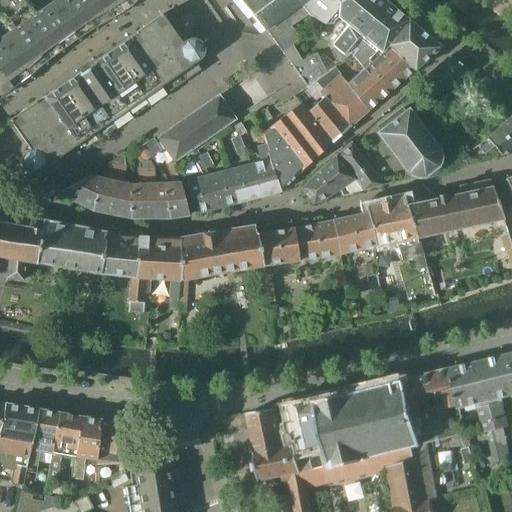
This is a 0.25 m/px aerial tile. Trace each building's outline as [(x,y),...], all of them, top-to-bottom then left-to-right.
[(0,0),(0,20),(5,26),(11,32),(35,15),(34,15),(24,0),(0,0)] [(0,97),(13,88),(30,76),(45,63),(61,51),(78,39),(95,28),(114,18),(131,6),(137,0),(55,0),(34,15),(35,15),(11,32),(5,26),(0,20),(0,97)] [(309,17),(324,24),(340,6),(340,4),(346,0),(238,0),(253,17),(250,19),(247,22),(252,27),(257,22),(264,31),(265,30),(300,4),(308,16),(309,17)] [(350,47),(387,3),(382,0),(346,0),(340,4),(340,6),(324,24),(332,25),(338,17),(349,26),(332,45),(338,50),(343,55),(350,47)] [(381,53),(387,46),(407,21),(387,3),(350,47),(358,54),(355,57),(361,66),(364,63),(368,60),(377,50),(381,53)] [(265,30),(281,52),(292,45),(289,41),(297,35),(291,28),(308,16),(300,4),(265,30)] [(37,172),(39,172),(43,169),(48,176),(201,70),(196,63),(199,60),(201,59),(202,58),(203,56),(204,54),(204,52),(204,50),(204,48),(203,47),(202,45),(201,43),(200,42),(199,41),(197,40),(195,39),(193,39),(191,39),(189,39),(188,40),(186,40),(182,43),(162,14),(126,39),(127,40),(45,97),(45,96),(9,120),(11,122),(29,149),(25,152),(24,153),(23,155),(22,157),(21,159),(21,161),(21,163),(21,164),(22,166),(23,168),(24,170),(26,171),(27,172),(29,173),(31,173),(33,173),(35,173),(37,172)] [(407,21),(387,46),(388,48),(414,71),(440,48),(407,21)] [(292,45),(281,52),(307,87),(326,73),(321,63),(316,54),(301,61),(292,45)] [(371,64),(368,60),(364,63),(391,91),(414,71),(388,48),(371,64)] [(440,97),(469,72),(450,56),(423,79),(440,97)] [(363,70),(348,84),(365,105),(370,101),(374,106),(391,91),(364,63),(361,66),(363,70)] [(228,89),(241,81),(235,73),(222,82),(228,89)] [(331,144),(374,106),(370,101),(365,105),(348,84),(347,84),(339,76),(320,93),(323,98),(306,114),(331,144)] [(210,102),(226,126),(235,120),(227,109),(218,96),(210,102)] [(217,132),(226,126),(210,102),(201,108),(217,132)] [(262,133),(264,139),(280,192),(306,166),(331,144),(306,114),(299,105),(262,133)] [(193,114),(209,138),(217,132),(201,108),(193,114)] [(272,117),(266,109),(253,117),(260,126),(272,117)] [(405,172),(404,181),(417,178),(421,178),(425,176),(437,167),(440,159),(437,149),(408,110),(404,113),(401,109),(377,127),(381,131),(377,134),(405,172)] [(493,147),(501,156),(506,154),(511,148),(511,109),(507,114),(511,117),(487,139),(476,146),(484,155),(493,147)] [(200,144),(209,138),(193,114),(184,120),(200,144)] [(175,126),(192,150),(200,144),(184,120),(175,126)] [(233,127),(234,128),(240,137),(246,132),(240,123),(233,127)] [(183,156),(192,150),(175,126),(167,132),(183,156)] [(183,156),(167,132),(158,138),(174,162),(183,156)] [(232,140),(237,153),(245,149),(240,137),(232,140)] [(145,143),(146,144),(152,156),(161,151),(154,138),(145,143)] [(351,143),(336,157),(363,191),(373,188),(383,186),(351,143)] [(250,165),(259,198),(280,192),(266,144),(257,147),(261,162),(250,165)] [(200,158),(205,168),(213,165),(208,154),(200,158)] [(124,156),(120,158),(110,214),(130,218),(130,186),(123,184),(126,167),(125,167),(124,156)] [(363,191),(336,157),(319,171),(302,189),(313,204),(325,199),(340,189),(344,197),(363,191)] [(107,180),(100,179),(93,211),(110,214),(120,158),(110,164),(107,180)] [(198,172),(205,168),(200,158),(193,161),(198,172)] [(138,185),(130,186),(130,218),(150,218),(147,162),(139,162),(139,172),(138,172),(138,185)] [(150,218),(169,219),(164,184),(155,184),(155,168),(154,168),(150,162),(147,162),(150,218)] [(250,165),(229,171),(238,203),(259,198),(250,165)] [(171,184),(164,184),(169,219),(188,216),(175,166),(171,168),(170,167),(167,168),(167,172),(171,184)] [(216,209),(238,203),(229,171),(208,176),(216,209)] [(59,193),(93,211),(100,179),(89,176),(59,192),(59,193)] [(208,176),(186,182),(195,215),(216,209),(208,176)] [(449,197),(406,207),(406,209),(415,231),(417,231),(418,236),(419,236),(499,219),(504,217),(492,186),(491,186),(490,181),(459,187),(461,194),(449,197)] [(406,209),(406,207),(405,198),(391,202),(391,201),(381,203),(381,204),(366,207),(367,213),(375,248),(398,243),(403,260),(412,258),(415,271),(427,268),(424,255),(424,254),(419,236),(418,236),(417,231),(415,231),(406,209)] [(0,255),(10,258),(7,278),(22,281),(25,261),(100,272),(106,233),(79,227),(43,221),(33,220),(33,219),(0,213),(0,255)] [(340,254),(375,248),(367,213),(352,217),(333,220),(340,254)] [(263,269),(340,254),(333,220),(303,227),(303,226),(291,228),(274,231),(257,233),(262,263),(263,269)] [(215,232),(179,238),(180,280),(263,269),(262,263),(257,233),(256,233),(254,226),(227,230),(227,229),(215,231),(215,232)] [(106,233),(100,272),(131,277),(128,301),(130,301),(129,312),(143,313),(144,303),(149,303),(151,278),(137,278),(138,235),(106,233)] [(179,299),(180,280),(179,238),(138,235),(137,278),(151,278),(171,279),(170,299),(179,299)] [(272,274),(264,275),(265,287),(273,287),(272,274)] [(361,317),(359,304),(349,305),(350,318),(361,317)] [(480,362),(500,446),(508,444),(504,428),(508,427),(501,399),(503,398),(511,395),(511,361),(510,354),(480,362)] [(480,362),(451,369),(461,408),(478,404),(485,433),(489,432),(493,448),(500,446),(480,362)] [(303,473),(290,476),(293,487),(294,490),(295,493),(274,497),(277,511),(433,511),(431,503),(438,501),(428,444),(468,434),(461,408),(451,369),(404,381),(316,403),(315,403),(292,407),(301,445),(297,445),(303,473)] [(28,458),(39,410),(4,404),(0,420),(0,480),(23,485),(26,471),(29,458),(28,458)] [(278,409),(248,414),(256,453),(270,450),(287,447),(278,409)] [(29,458),(26,471),(36,473),(40,452),(52,454),(59,413),(39,410),(28,458),(29,458)] [(59,413),(52,454),(48,478),(58,480),(63,456),(74,457),(80,417),(59,413)] [(83,481),(85,459),(96,461),(97,461),(100,420),(80,417),(74,457),(72,479),(83,481)] [(97,461),(96,461),(96,465),(124,464),(129,424),(100,420),(97,461)] [(284,488),(293,487),(290,476),(303,473),(297,445),(287,447),(270,450),(256,453),(261,481),(282,477),(284,488)] [(470,447),(461,449),(465,465),(474,463),(470,447)] [(177,511),(169,461),(134,467),(141,511),(177,511)] [(39,511),(43,511),(44,503),(32,500),(33,494),(21,492),(17,511),(39,511)] [(86,495),(73,502),(74,502),(76,508),(78,511),(87,511),(93,509),(87,496),(86,495)] [(43,511),(54,508),(55,501),(45,500),(44,503),(43,511)]
